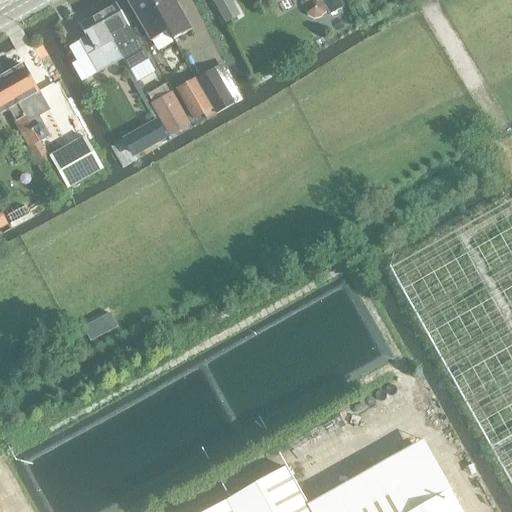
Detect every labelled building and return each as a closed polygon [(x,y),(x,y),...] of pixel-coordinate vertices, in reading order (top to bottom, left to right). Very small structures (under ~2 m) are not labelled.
[(174,40),(150,0),(126,0),(151,42),(168,32),(173,41),(174,40)] [(191,30),(173,0),(150,0),(174,40),(191,30)] [(239,15),(230,0),(213,0),(226,22),(239,15)] [(304,0),(305,0),(304,12),(307,17),(314,20),(320,18),(323,13),(325,9),(329,16),(341,8),(336,0),(304,0)] [(148,58),(131,30),(136,27),(125,8),(119,11),(115,5),(97,15),(122,59),(123,59),(129,69),(148,58)] [(122,59),(97,15),(79,25),(86,37),(80,41),(98,73),(122,59)] [(26,100),(39,93),(23,65),(2,77),(17,104),(39,142),(49,136),(34,111),(33,112),(26,100)] [(230,98),(214,69),(196,79),(213,108),(230,98)] [(17,104),(2,77),(0,78),(0,113),(8,109),(18,126),(16,127),(28,148),(39,142),(17,104)] [(195,80),(177,90),(194,119),(211,109),(195,80)] [(165,84),(147,94),(152,103),(170,93),(165,84)] [(171,95),(153,105),(170,133),(187,123),(171,95)] [(157,120),(126,138),(135,155),(167,137),(157,120)] [(85,137),(50,157),(68,189),(103,169),(85,137)] [(511,199),(388,269),(511,488),(511,199)] [(0,210),(0,232),(10,227),(0,210)] [(90,338),(117,325),(110,311),(84,325),(90,338)] [(310,511),(282,462),(192,511),(310,511)] [(457,511),(444,488),(401,511),(457,511)]
